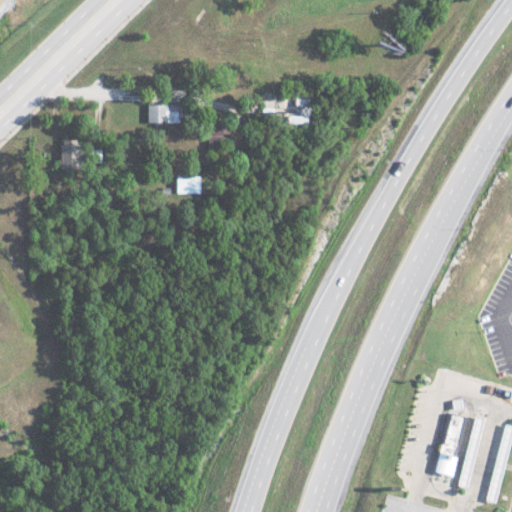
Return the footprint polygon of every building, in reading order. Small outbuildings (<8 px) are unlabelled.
[(144,104),(144,123),(174,123),(174,103),(144,104)] [(218,124),(205,124),(205,149),(218,149),(218,124)] [(77,139),(56,139),(56,168),(77,168),(77,139)] [(198,193),(197,175),(174,176),(174,193),(198,193)] [(462,417),(445,413),(430,472),(446,476),(462,417)]
